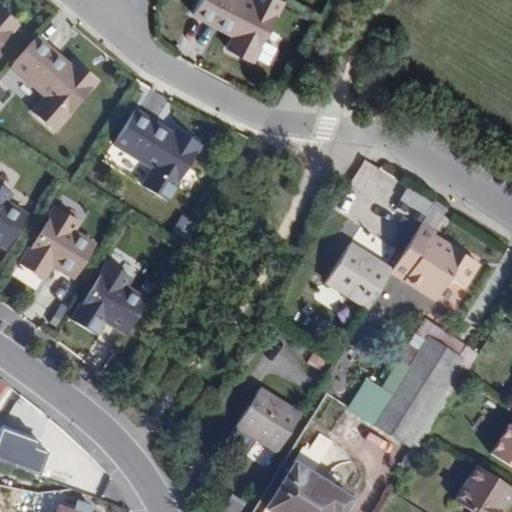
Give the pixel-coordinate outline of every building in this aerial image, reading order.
[(251,61),(282,0),(251,0),(251,1),(250,0),(198,0),(194,8),(237,30),(234,35),(227,49),(251,61)] [(0,43),(19,22),(0,5),(0,43)] [(194,8),(192,13),(234,35),(237,30),(194,8)] [(70,71),(72,68),(36,36),(33,40),(70,71)] [(33,40),(13,63),(50,94),(35,112),(55,130),(98,80),(77,62),(72,68),(70,71),(33,40)] [(133,111),(130,114),(171,140),(173,137),(133,111)] [(130,114),(114,141),(155,166),(142,186),(166,201),(201,144),(177,130),(173,137),(171,140),(130,114)] [(0,184),(0,237),(9,243),(27,215),(5,202),(11,192),(0,184)] [(367,186),(351,211),(365,220),(381,195),(367,186)] [(55,207),(20,263),(43,278),(52,264),(55,259),(77,273),(95,245),(73,231),(79,221),(55,207)] [(390,270),(389,272),(419,290),(424,283),(439,294),(450,277),(468,288),(481,266),(434,237),(436,234),(420,224),(390,270)] [(0,237),(0,244),(6,248),(9,243),(0,237)] [(326,281),(366,308),(389,272),(390,270),(349,244),(326,281)] [(55,259),(52,264),(74,278),(77,273),(55,259)] [(107,263),(71,320),(94,334),(103,320),(106,315),(128,329),(146,301),(124,287),(130,277),(107,263)] [(50,271),(30,304),(48,315),(68,282),(50,271)] [(424,283),(419,290),(435,301),(439,294),(424,283)] [(106,315),(103,320),(125,334),(129,329),(128,329),(106,315)] [(411,364),(445,386),(460,362),(461,361),(427,339),(411,364)] [(460,362),(445,386),(454,392),(464,378),(470,367),(460,362)] [(391,396),(374,424),(408,446),(410,443),(445,386),(411,364),(391,396)] [(369,381),(358,399),(369,406),(381,389),(369,381)] [(445,386),(410,443),(419,448),(427,436),(454,392),(445,386)] [(358,399),(352,410),(374,424),(391,396),(381,389),(369,406),(358,399)] [(255,439),(276,453),(300,414),(259,390),(235,427),(255,439)] [(511,425),(507,423),(488,454),(511,468),(511,425)] [(247,453),(255,439),(235,427),(227,440),(247,453)] [(0,446),(0,460),(26,471),(31,458),(0,446)] [(40,463),(36,474),(67,485),(71,474),(40,463)] [(292,464),(264,508),(270,511),(343,511),(351,499),(292,464)] [(501,511),(511,494),(511,489),(476,467),(453,501),(470,511),(501,511)] [(221,511),(238,511),(244,503),(232,495),(221,511)] [(72,511),(73,511),(89,511),(92,506),(76,500),(72,511)]
